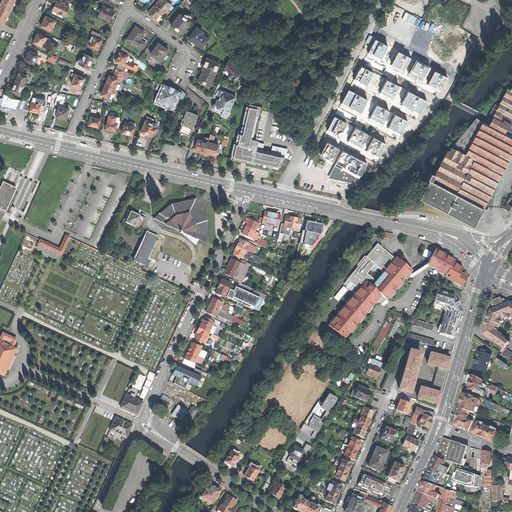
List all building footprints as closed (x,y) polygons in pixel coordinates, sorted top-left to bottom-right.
[(0,21),(3,23),(8,13),(12,5),(3,0),(1,5),(0,4),(0,21)] [(168,9),(171,5),(165,0),(159,0),(149,12),(152,15),(156,18),(160,14),(162,16),(165,13),(167,15),(171,11),(168,9)] [(65,16),(69,7),(56,1),(54,5),(51,12),(56,14),(57,13),(65,16)] [(178,7),(181,10),(186,4),(183,1),(178,7)] [(98,16),(110,21),(112,16),(114,11),(102,6),(98,16)] [(176,30),(181,34),(190,21),(179,14),(170,26),(176,30)] [(41,26),(51,31),(56,21),(46,16),(43,22),(41,26)] [(494,28),(504,34),(506,29),(497,24),(494,28)] [(145,43),(147,41),(141,37),(144,33),(139,30),(136,27),(127,39),(140,49),(145,43)] [(207,35),(202,31),(201,32),(196,28),(188,39),(201,48),(208,39),(205,37),(207,35)] [(92,49),(93,48),(97,50),(99,45),(102,40),(98,39),(100,35),(93,31),(91,36),(92,36),(90,41),(88,41),(86,46),(92,49)] [(42,49),(47,38),(37,34),(35,38),(33,43),(38,45),(38,47),(42,49)] [(59,40),(52,37),(50,41),(57,44),(55,49),(63,52),(65,46),(66,44),(59,40)] [(388,46),(375,39),(369,52),(382,59),(388,46)] [(158,43),(150,54),(160,61),(168,50),(163,47),(158,43)] [(25,60),(34,65),(38,56),(29,51),(27,56),(25,60)] [(410,57),(398,51),(391,64),(404,70),(410,57)] [(134,64),(132,63),(127,61),(128,59),(129,57),(119,53),(118,56),(115,62),(118,63),(117,64),(132,71),(134,64)] [(83,54),(80,61),(78,60),(77,63),(79,64),(89,69),(89,68),(90,68),(91,66),(92,64),(91,64),(94,58),(83,54)] [(198,82),(208,87),(211,81),(212,82),(219,64),(206,58),(202,69),(203,70),(202,73),(198,82)] [(60,60),(59,63),(70,68),(71,64),(60,60)] [(139,60),(136,64),(144,70),(147,65),(139,60)] [(224,68),(234,79),(240,74),(234,67),(228,60),(224,68)] [(430,67),(416,60),(408,74),(422,81),(430,67)] [(373,72),(361,66),(354,79),(366,85),(373,72)] [(107,80),(105,85),(115,89),(117,84),(118,84),(124,71),(117,68),(113,77),(109,76),(107,80)] [(447,77),(435,70),(428,83),(441,89),(447,77)] [(15,82),(25,86),(27,81),(25,81),(27,77),(19,73),(17,78),(15,82)] [(71,84),(80,88),(83,83),(85,79),(76,75),(71,84)] [(399,86),(387,79),(380,92),(393,98),(399,86)] [(22,92),(25,86),(15,82),(13,86),(11,91),(19,95),(20,91),(22,92)] [(153,102),(174,111),(179,99),(182,100),(185,94),(180,89),(179,92),(177,91),(175,90),(175,89),(170,86),(169,87),(162,84),(158,82),(155,89),(158,91),(153,102)] [(220,115),(226,118),(237,92),(218,84),(212,97),(217,99),(216,102),(215,104),(216,105),(214,111),(221,114),(220,115)] [(103,96),(102,97),(104,98),(103,102),(106,103),(111,104),(112,104),(112,100),(111,100),(113,94),(115,89),(105,85),(103,89),(101,95),(103,96)] [(511,87),(510,90),(507,89),(499,106),(493,116),(493,117),(511,126),(511,87)] [(367,99),(348,90),(342,103),(360,112),(367,99)] [(426,101),(408,91),(401,103),(420,113),(426,101)] [(10,102),(12,98),(4,95),(2,105),(5,105),(9,106),(12,102),(10,102)] [(13,107),(17,108),(20,101),(16,100),(12,98),(10,102),(12,102),(9,106),(13,107)] [(56,118),(66,120),(68,114),(69,109),(64,108),(65,106),(63,105),(64,101),(56,99),(55,106),(59,107),(56,118)] [(30,111),(32,101),(20,101),(17,108),(22,109),(30,111)] [(35,112),(39,113),(41,105),(37,104),(37,102),(32,101),(30,111),(35,112)] [(236,142),(232,159),(258,165),(279,169),(288,154),(289,149),(274,145),(273,152),(265,150),(266,143),(261,142),(262,140),(255,139),(263,106),(249,103),(243,132),(240,131),(237,142),(236,142)] [(489,114),(493,116),(499,106),(495,104),(489,114)] [(389,111),(377,105),(370,117),(383,123),(389,111)] [(179,132),(183,134),(186,135),(189,136),(198,115),(188,111),(186,115),(185,114),(183,120),(182,119),(180,124),(182,125),(180,130),(179,132)] [(95,115),(89,114),(88,120),(90,120),(89,125),(93,126),(98,127),(101,118),(95,116),(94,116),(95,115)] [(407,121),(395,114),(388,127),(401,133),(407,121)] [(154,132),(155,129),(154,129),(156,125),(152,123),(154,120),(147,117),(145,121),(141,132),(140,134),(141,135),(142,136),(143,136),(145,135),(146,134),(148,135),(151,136),(153,132),(154,132)] [(348,124),(334,117),(327,131),(340,138),(348,124)] [(511,126),(493,117),(488,124),(511,136),(511,126)] [(476,118),(452,147),(464,154),(481,121),(476,118)] [(118,127),(119,122),(114,120),(108,119),(106,130),(110,131),(115,132),(116,127),(118,127)] [(481,121),(464,154),(472,158),(470,163),(472,164),(458,191),(457,194),(483,208),(511,153),(511,136),(488,124),(481,121)] [(127,134),(132,136),(134,127),(135,124),(130,123),(130,124),(124,123),(122,133),(127,134)] [(369,135),(355,128),(348,141),(362,148),(369,135)] [(385,144),(374,138),(367,150),(379,156),(385,144)] [(208,142),(204,141),(197,140),(193,139),(191,146),(195,147),(194,151),(199,152),(205,153),(208,142)] [(208,142),(205,153),(210,155),(215,156),(218,145),(208,142)] [(338,148),(326,142),(320,155),(327,158),(326,160),(331,163),(338,148)] [(457,192),(458,191),(472,164),(470,163),(472,158),(464,154),(452,147),(449,152),(447,151),(435,175),(433,179),(457,192)] [(367,163),(342,150),(328,178),(354,183),(356,177),(359,178),(367,163)] [(432,173),(428,179),(430,180),(420,198),(447,212),(457,194),(458,191),(457,192),(433,179),(435,175),(432,173)] [(0,210),(6,213),(17,188),(4,182),(0,190),(0,210)] [(457,194),(447,212),(474,226),(474,225),(480,214),(483,208),(457,194)] [(172,205),(154,218),(161,228),(181,232),(195,244),(206,244),(206,236),(206,221),(195,199),(172,205)] [(136,225),(139,227),(141,221),(138,220),(140,216),(137,214),(129,210),(124,221),(135,226),(136,225)] [(273,213),(270,213),(264,211),(262,223),(265,224),(266,222),(271,223),(273,213)] [(278,225),(280,215),(273,213),(271,223),(274,224),(274,226),(278,226),(278,225)] [(484,216),(480,214),(474,225),(477,227),(481,220),(482,220),(484,216)] [(288,227),(292,227),(294,218),(291,217),(285,216),(283,226),(283,227),(284,228),(288,229),(288,227)] [(294,218),(292,227),(295,228),(294,230),(299,231),(301,219),(294,218)] [(260,224),(258,223),(249,219),(248,220),(247,220),(246,222),(248,222),(245,227),(255,231),(256,227),(258,228),(260,224)] [(306,232),(306,231),(312,232),(315,222),(306,221),(304,230),(305,230),(304,232),(306,232)] [(319,235),(319,233),(320,234),(323,224),(317,223),(315,222),(312,232),(316,233),(316,235),(319,235)] [(257,241),(259,236),(253,234),(255,231),(245,227),(245,229),(242,234),(253,239),(257,241)] [(147,232),(134,260),(144,264),(147,259),(157,236),(147,232)] [(61,255),(69,237),(65,235),(59,249),(40,240),(38,244),(61,255)] [(245,251),(253,254),(256,247),(250,245),(250,244),(240,239),(235,248),(233,254),(242,258),(245,251)] [(366,257),(364,256),(357,265),(359,266),(344,283),(352,289),(355,285),(356,286),(355,286),(357,288),(358,288),(359,289),(328,325),(332,328),(330,330),(334,333),(335,331),(344,338),(377,300),(379,302),(384,297),(387,300),(408,275),(410,273),(412,271),(396,257),(394,259),(377,244),(366,257)] [(454,282),(461,286),(466,277),(463,276),(464,274),(460,272),(462,267),(454,262),(455,260),(441,252),(435,249),(427,264),(429,266),(438,270),(438,272),(444,275),(446,275),(446,273),(456,278),(454,282)] [(251,262),(255,264),(259,254),(255,252),(251,262)] [(227,266),(224,273),(235,278),(234,280),(241,283),(250,264),(243,261),(241,263),(231,258),(227,266)] [(412,275),(410,273),(408,275),(412,279),(429,266),(427,264),(412,275)] [(218,285),(227,290),(230,284),(232,284),(232,283),(231,282),(222,278),(220,282),(218,285)] [(234,293),(227,290),(218,285),(217,288),(215,293),(226,298),(228,294),(226,293),(227,291),(229,292),(228,295),(232,297),(234,293)] [(340,301),(349,290),(343,285),(334,296),(340,301)] [(459,305),(460,304),(459,302),(458,300),(457,301),(453,295),(446,293),(447,291),(443,290),(442,291),(437,290),(433,304),(442,307),(443,305),(444,305),(445,305),(445,308),(447,311),(440,333),(454,337),(456,332),(457,328),(459,322),(460,320),(461,316),(462,311),(459,305)] [(218,309),(223,311),(226,313),(228,309),(224,307),(222,306),(224,303),(213,298),(209,305),(218,309)] [(488,320),(487,322),(500,326),(501,322),(503,323),(504,322),(503,320),(508,318),(509,320),(511,320),(511,318),(511,303),(504,306),(497,308),(491,311),(489,316),(488,320)] [(216,315),(218,309),(209,305),(208,307),(206,313),(215,317),(216,315)] [(233,316),(226,313),(223,311),(221,317),(231,322),(233,316)] [(206,318),(205,321),(202,320),(200,324),(199,327),(208,332),(212,324),(211,324),(212,322),(210,321),(211,320),(206,318)] [(378,336),(377,336),(373,344),(377,347),(382,338),(383,339),(391,325),(387,322),(380,333),(378,336)] [(497,344),(505,350),(505,349),(510,343),(505,340),(506,339),(502,336),(503,335),(498,332),(500,326),(487,322),(486,326),(485,329),(483,335),(491,341),(492,341),(493,341),(494,340),(494,341),(494,342),(495,342),(496,342),(497,342),(496,343),(496,344),(497,344)] [(207,340),(208,337),(206,337),(208,332),(199,327),(197,331),(195,336),(197,337),(196,339),(201,342),(203,343),(204,341),(203,341),(204,340),(205,340),(205,339),(207,340)] [(0,374),(3,376),(16,349),(12,347),(16,339),(3,333),(0,338),(0,374)] [(423,347),(424,344),(422,343),(419,342),(416,341),(412,341),(409,340),(405,339),(404,338),(402,345),(406,346),(407,342),(423,347)] [(190,347),(188,351),(197,355),(199,351),(201,347),(192,343),(190,347)] [(511,360),(511,353),(505,349),(505,350),(501,355),(511,362),(511,360)] [(404,369),(416,373),(417,368),(416,368),(418,362),(420,353),(410,350),(404,369)] [(197,355),(188,351),(187,353),(184,358),(194,363),(196,359),(195,359),(197,355)] [(213,355),(224,360),(226,356),(215,351),(213,355)] [(435,375),(444,378),(450,358),(430,352),(427,364),(432,365),(438,367),(435,375)] [(474,370),(487,373),(488,368),(490,362),(491,357),(486,355),(484,355),(478,353),(477,358),(475,364),(474,370)] [(398,354),(382,387),(388,390),(390,386),(389,382),(392,381),(391,378),(394,377),(393,374),(396,373),(395,369),(398,368),(397,365),(400,364),(399,361),(401,356),(398,354)] [(381,363),(372,359),(366,373),(371,375),(375,377),(379,368),(379,367),(381,363)] [(503,367),(505,369),(507,365),(498,359),(497,363),(501,366),(503,367)] [(203,375),(204,371),(195,368),(194,371),(179,366),(175,376),(178,377),(176,383),(184,386),(186,382),(201,386),(204,376),(203,375)] [(412,383),(414,377),(415,377),(416,373),(404,369),(398,389),(409,392),(412,383)] [(141,397),(145,399),(156,374),(151,372),(148,377),(149,377),(144,388),(141,397)] [(133,386),(139,389),(144,377),(138,374),(133,386)] [(433,381),(442,384),(444,378),(435,375),(433,381)] [(470,387),(469,390),(475,392),(474,393),(480,395),(483,395),(484,392),(482,391),(484,385),(483,384),(484,381),(472,375),(471,379),(470,382),(469,382),(469,384),(469,385),(469,386),(470,387)] [(420,387),(417,398),(437,403),(442,384),(433,381),(431,390),(426,388),(420,387)] [(354,396),(359,398),(357,402),(364,404),(365,401),(367,396),(369,390),(358,386),(355,392),(353,390),(351,395),(354,396)] [(461,404),(460,408),(470,412),(473,413),(474,407),(477,408),(478,408),(480,401),(474,399),(474,395),(469,393),(468,396),(463,395),(463,397),(462,399),(461,404)] [(137,415),(143,402),(127,394),(121,407),(137,415)] [(162,399),(169,404),(172,400),(164,395),(161,399),(162,399)] [(158,406),(165,410),(170,404),(169,404),(162,399),(158,406)] [(398,404),(395,409),(406,414),(407,413),(409,413),(410,409),(408,408),(410,403),(400,399),(398,404)] [(485,406),(495,410),(497,405),(487,401),(485,406)] [(172,414),(181,420),(183,417),(184,418),(189,412),(178,405),(172,414)] [(428,410),(416,406),(413,413),(411,418),(409,423),(414,425),(418,415),(421,416),(417,423),(427,428),(429,425),(430,423),(430,422),(431,422),(432,420),(432,419),(432,418),(434,412),(428,410)] [(186,417),(191,421),(198,410),(193,407),(186,417)] [(371,415),(373,411),(364,407),(362,412),(358,410),(356,414),(360,416),(370,419),(371,415)] [(455,426),(469,432),(473,422),(468,420),(470,412),(460,408),(458,416),(455,426)] [(358,421),(354,419),(353,422),(357,424),(366,428),(368,423),(370,419),(360,416),(358,421)] [(118,434),(126,438),(132,425),(116,418),(110,430),(118,434)] [(477,423),(473,434),(483,438),(493,442),(498,432),(494,430),(495,429),(492,428),(491,429),(484,426),(484,425),(482,423),(481,425),(477,423)] [(353,432),(362,436),(364,432),(366,428),(357,424),(353,432)] [(415,427),(409,424),(408,426),(405,432),(412,435),(415,427)] [(298,433),(302,435),(306,428),(303,425),(298,433)] [(383,432),(381,437),(392,441),(396,431),(386,427),(383,432)] [(402,445),(414,451),(416,446),(418,441),(407,436),(402,445)] [(357,450),(358,446),(360,441),(351,437),(349,443),(346,441),(344,445),(348,446),(357,450)] [(446,461),(456,465),(458,456),(459,456),(461,445),(444,440),(441,446),(438,453),(448,456),(446,461)] [(461,445),(459,456),(465,458),(468,447),(461,445)] [(291,461),(295,464),(303,451),(295,446),(287,459),(291,461)] [(348,446),(344,455),(353,458),(355,454),(357,450),(348,446)] [(372,456),(383,461),(387,451),(376,446),(374,452),(372,456)] [(227,463),(231,466),(238,456),(237,455),(238,452),(233,449),(231,451),(230,450),(223,460),(223,461),(223,462),(224,463),(226,464),(227,463)] [(472,452),(470,465),(476,466),(478,453),(472,452)] [(482,452),(481,465),(487,465),(490,465),(491,452),(486,452),(482,452)] [(506,469),(509,458),(499,455),(502,469),(504,469),(506,469)] [(368,465),(379,470),(383,461),(372,456),(370,461),(368,465)] [(469,468),(464,467),(466,460),(464,459),(465,458),(459,456),(458,456),(456,465),(468,470),(469,468)] [(432,463),(430,469),(441,473),(446,462),(435,457),(432,463)] [(351,463),(342,459),(341,461),(339,460),(338,462),(336,461),(334,466),(338,468),(348,472),(349,467),(351,463)] [(441,473),(449,476),(464,481),(468,470),(456,465),(446,461),(446,462),(441,473)] [(400,478),(402,474),(403,472),(402,471),(404,467),(393,462),(386,476),(388,477),(387,480),(393,483),(395,480),(397,482),(399,477),(400,478)] [(248,478),(252,481),(258,471),(249,466),(244,476),(248,478)] [(338,468),(334,466),(331,471),(333,475),(335,476),(344,480),(346,476),(348,472),(338,468)] [(440,476),(441,473),(430,469),(427,474),(425,480),(437,484),(437,483),(438,480),(440,476)] [(359,483),(362,485),(361,487),(368,490),(367,490),(369,491),(371,492),(371,491),(378,494),(378,492),(381,493),(387,480),(376,475),(374,478),(370,477),(363,474),(359,483)] [(283,485),(277,481),(270,493),(274,496),(278,499),(285,489),(282,487),(283,485)] [(342,485),(333,481),(331,485),(328,484),(327,487),(325,486),(324,488),(326,489),(338,494),(340,490),(342,485)] [(439,497),(440,495),(435,493),(437,487),(423,483),(421,487),(419,492),(432,497),(437,499),(438,499),(439,497)] [(215,499),(216,500),(218,497),(220,498),(224,493),(216,487),(211,484),(208,488),(206,487),(200,497),(211,504),(215,499)] [(493,502),(502,502),(502,498),(502,486),(498,486),(494,486),(493,502)] [(443,495),(450,497),(451,494),(452,492),(446,490),(446,489),(443,488),(442,491),(444,491),(443,495)] [(336,498),(338,494),(326,489),(324,494),(327,495),(325,499),(334,503),(336,498)] [(358,497),(352,494),(350,500),(347,507),(345,511),(344,511),(358,511),(363,500),(365,496),(366,494),(360,492),(358,497)] [(430,500),(432,497),(419,492),(417,499),(415,505),(427,510),(430,500)] [(233,511),(235,509),(232,507),(236,501),(232,498),(228,495),(216,511),(233,511)] [(443,495),(437,511),(445,511),(449,502),(450,499),(450,497),(443,495)] [(301,511),(303,511),(308,502),(298,496),(296,500),(294,503),(295,503),(292,507),(293,508),(293,509),(296,510),(297,510),(299,511),(301,511)] [(319,507),(320,506),(316,504),(316,505),(312,504),(315,498),(311,496),(308,502),(303,511),(317,511),(318,511),(317,511),(319,507)] [(379,511),(389,511),(392,504),(384,501),(383,503),(379,502),(379,500),(376,499),(375,499),(372,498),(372,499),(365,496),(363,500),(381,508),(379,511)] [(456,501),(450,499),(449,502),(478,511),(478,508),(456,501)]
